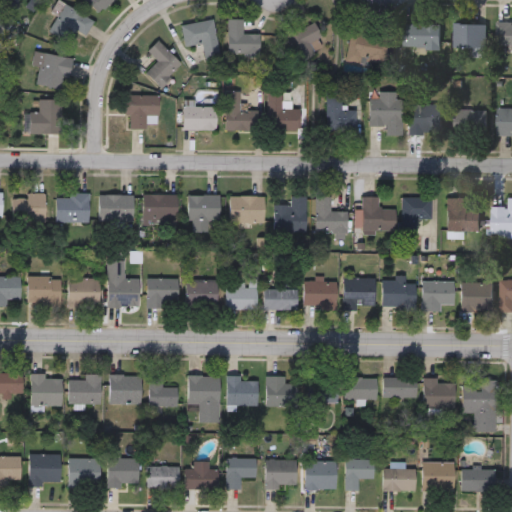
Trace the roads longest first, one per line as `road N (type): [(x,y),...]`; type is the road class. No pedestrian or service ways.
road 1 (residential): [(0,158),(511,165)]
road 2 (tertiary): [(0,338),(511,344)]
road 3 (residential): [(171,0),(133,19),(111,45),(93,96),(91,160)]
